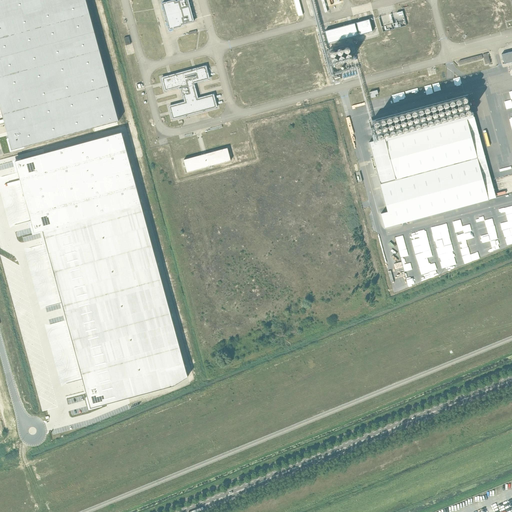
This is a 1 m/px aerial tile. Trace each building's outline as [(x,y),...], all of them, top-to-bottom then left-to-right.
[(0,0),(0,103),(10,139),(9,139),(12,150),(23,147),(119,121),(86,0),(0,0)] [(194,22),(188,0),(177,0),(176,1),(175,0),(172,0),(162,3),(169,30),(183,26),(183,25),(194,22)] [(360,35),(372,31),(369,19),(356,22),(360,35)] [(328,43),(358,35),(354,23),(325,31),(328,43)] [(504,64),(511,61),(511,46),(511,47),(511,51),(501,54),(504,64)] [(459,65),(483,59),(481,54),(458,61),(459,65)] [(198,98),(194,83),(210,79),(206,65),(161,77),(165,91),(180,87),(184,101),(169,106),(172,120),(217,107),(214,94),(198,98)] [(471,79),(491,75),(489,67),(469,71),(471,79)] [(440,79),(433,80),(435,88),(442,86),(440,79)] [(371,98),(376,97),(375,95),(378,94),(377,90),(369,92),(371,98)] [(398,90),(392,91),(393,98),(400,96),(398,90)] [(392,92),(384,93),(386,101),(393,99),(392,92)] [(385,227),(488,199),(467,118),(473,117),(467,95),(373,121),(378,140),(369,142),(388,211),(381,213),(385,227)] [(365,100),(353,102),(354,108),(366,106),(365,100)] [(121,130),(14,159),(15,164),(16,164),(33,226),(32,226),(33,231),(42,229),(87,396),(89,406),(174,383),(187,375),(121,130)] [(227,148),(184,160),(187,172),(231,160),(227,148)] [(511,204),(500,207),(509,244),(511,243),(511,204)] [(493,210),(478,214),(480,221),(484,220),(488,233),(484,234),(488,249),(490,248),(491,253),(504,249),(501,237),(494,239),(492,232),(499,230),(497,223),(493,225),(491,218),(489,219),(488,216),(494,214),(493,210)] [(469,252),(481,250),(478,235),(475,236),(474,230),(476,230),(473,216),(460,218),(461,222),(458,223),(458,227),(460,226),(463,247),(467,246),(469,252)] [(447,270),(462,267),(458,250),(456,242),(453,243),(451,236),(454,235),(450,222),(442,223),(444,230),(437,232),(440,246),(448,245),(450,251),(442,253),(444,261),(448,260),(448,263),(445,264),(447,270)] [(426,279),(441,275),(437,258),(434,259),(433,256),(436,255),(432,241),(429,242),(427,235),(430,235),(429,227),(413,232),(414,237),(416,236),(420,252),(425,250),(427,257),(420,259),(422,266),(426,279)] [(407,233),(399,236),(403,249),(411,247),(407,233)] [(471,261),(479,259),(478,252),(470,253),(471,261)] [(413,254),(405,256),(408,270),(409,270),(412,284),(419,282),(418,277),(416,268),(413,254)]
